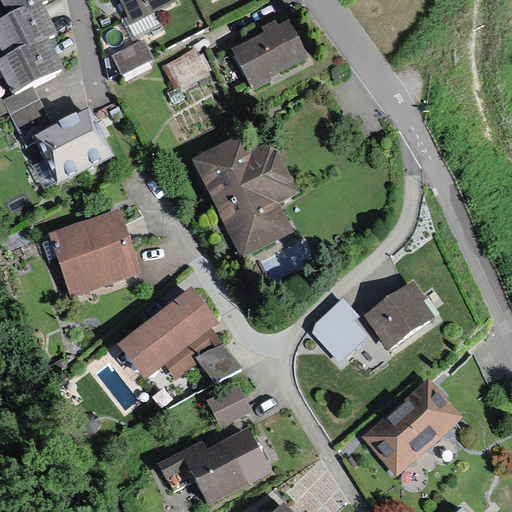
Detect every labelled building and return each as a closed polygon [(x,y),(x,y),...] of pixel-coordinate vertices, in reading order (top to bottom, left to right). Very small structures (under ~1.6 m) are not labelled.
[(0,0),(10,18),(26,11),(28,15),(43,7),(51,3),(49,0),(0,0)] [(175,0),(120,0),(133,25),(177,3),(175,0)] [(58,38),(43,7),(28,15),(26,11),(10,18),(0,23),(0,47),(6,60),(27,50),(28,52),(50,41),(58,38)] [(264,37),(233,53),(253,93),(274,82),(273,80),(311,60),(290,22),(279,28),(276,22),(261,30),(264,37)] [(65,71),(50,41),(28,52),(27,50),(6,60),(0,62),(0,69),(14,96),(3,101),(11,117),(40,103),(32,88),(65,71)] [(145,41),(113,57),(124,77),(155,61),(145,41)] [(194,50),(163,66),(174,89),(206,73),(194,50)] [(40,103),(11,117),(26,146),(35,142),(57,187),(113,158),(91,114),(55,132),(40,103)] [(247,138),(195,164),(244,258),(293,233),(279,205),(297,196),(272,148),(256,156),(247,138)] [(118,214),(53,236),(74,298),(139,276),(118,214)] [(413,285),(364,322),(388,354),(437,318),(413,285)] [(145,383),(165,368),(177,381),(198,364),(214,386),(242,371),(214,332),(220,327),(194,292),(119,348),(145,383)] [(359,318),(342,301),(316,326),(313,334),(340,363),(368,338),(354,323),(359,318)] [(466,420),(432,380),(362,438),(396,478),(466,420)] [(238,387),(208,404),(224,432),(254,414),(238,387)] [(203,444),(160,467),(175,493),(194,483),(208,508),(272,473),(249,430),(208,452),(203,444)]
